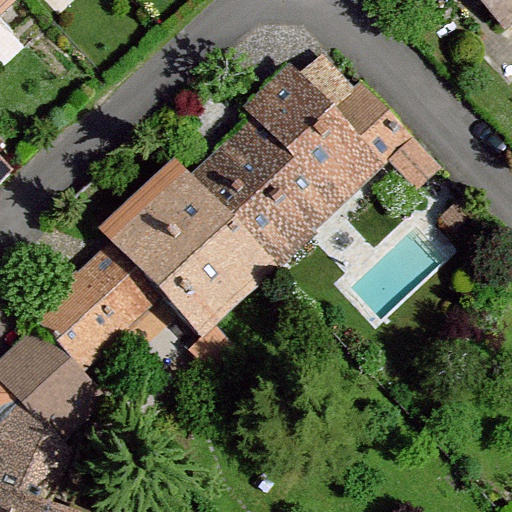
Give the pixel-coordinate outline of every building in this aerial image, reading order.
[(0,0),(0,30),(32,0),(0,0)] [(511,0),(484,0),(511,29),(511,0)] [(444,174),(416,144),(368,92),(360,99),(331,68),(310,88),(300,77),(258,116),(266,125),(197,188),(183,173),(112,239),(121,252),(168,300),(209,344),(320,241),(318,239),(399,163),(425,191),(444,174)] [(0,185),(9,177),(0,168),(0,185)] [(91,375),(168,300),(121,252),(44,326),(91,375)] [(113,405),(45,335),(2,381),(0,381),(0,414),(25,400),(34,411),(12,431),(0,462),(0,511),(54,511),(81,460),(66,448),(113,405)]
